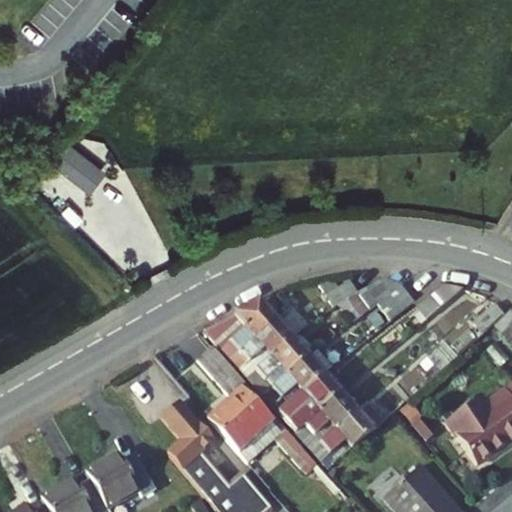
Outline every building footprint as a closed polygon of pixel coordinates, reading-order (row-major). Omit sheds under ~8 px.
[(70,144),(55,166),(92,193),(108,171),(70,144)] [(377,308),(403,288),(400,286),(390,282),(381,281),(357,297),(370,313),(377,308)] [(327,299),(334,311),(357,297),(349,284),(327,299)] [(448,287),(438,286),(415,304),(420,310),(448,287)] [(456,297),(448,287),(420,310),(429,321),(456,297)] [(390,324),(415,304),(403,288),(377,308),(390,324)] [(494,327),(510,313),(496,304),(475,324),(485,335),(494,327)] [(205,333),(230,361),(277,323),(262,305),(230,320),(205,333)] [(502,336),(511,325),(511,314),(510,313),(494,327),(502,336)] [(230,361),(247,380),(293,341),(277,323),(230,361)] [(511,325),(502,336),(511,347),(511,325)] [(263,398),(309,359),(293,341),(247,380),(263,398)] [(311,477),(319,469),(307,457),(211,350),(196,364),(229,401),(208,420),(248,465),(277,439),(311,477)] [(279,415),(327,374),(333,369),(318,352),(309,359),(263,398),(279,415)] [(279,415),(296,434),(341,396),(331,385),(334,382),(327,374),(279,415)] [(478,467),(511,443),(511,389),(486,408),(480,399),(447,423),(478,467)] [(312,452),(356,414),(341,396),(296,434),(312,452)] [(182,443),(168,455),(216,511),(268,511),(270,511),(242,478),(229,490),(209,467),(223,455),(199,428),(198,429),(177,405),(161,419),(182,443)] [(372,434),(356,414),(312,452),(330,472),(372,434)] [(118,457),(86,476),(90,482),(107,511),(139,493),(142,499),(155,492),(135,456),(122,463),(118,457)] [(393,511),(456,511),(445,499),(442,501),(429,486),(432,483),(420,469),(384,501),(393,511)] [(46,507),(48,511),(107,511),(90,482),(79,488),(75,482),(42,501),(46,507)]
